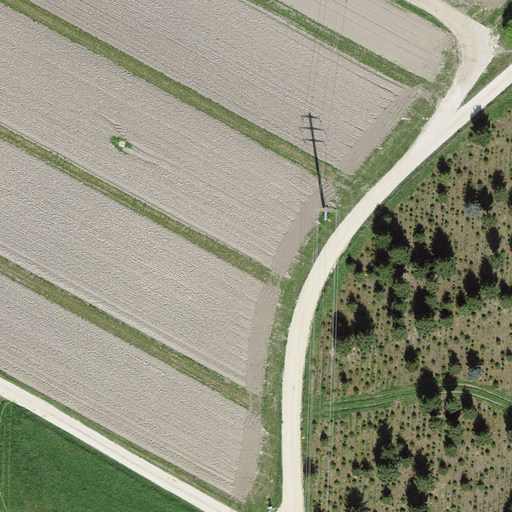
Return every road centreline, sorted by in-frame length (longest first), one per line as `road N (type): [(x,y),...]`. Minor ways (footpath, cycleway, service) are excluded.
road 1 (track): [(511,71),(380,188),(330,246),(299,316),(289,389),(292,511)]
road 2 (track): [(0,396),(211,511)]
road 3 (track): [(425,0),(475,39),(477,62),(416,156)]
